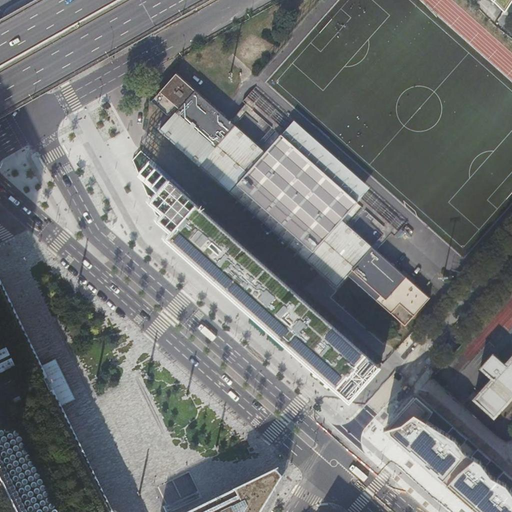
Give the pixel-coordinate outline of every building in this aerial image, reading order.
[(138,0),(153,27),(174,15),(176,19),(210,0),(138,0)] [(172,106),(174,108),(191,89),(172,73),(155,91),(156,92),(172,106)] [(343,224),(358,207),(381,228),(376,233),(384,240),(388,235),(391,238),(406,221),(254,86),(239,102),(242,105),(238,110),(245,116),(249,111),(268,128),(253,145),(231,125),(195,166),(234,200),(231,202),(233,204),(235,201),(242,207),(240,210),(241,211),(244,209),(251,215),(248,217),(250,219),(252,216),(259,222),(257,225),(258,226),(261,224),(268,230),(265,232),(266,234),(269,231),(276,237),(273,240),(275,241),(278,239),(285,245),(282,248),(284,249),(286,246),(293,252),(290,255),(292,256),(294,253),(333,287),(343,275),(369,247),(343,224)] [(174,108),(154,130),(195,166),(231,125),(191,89),(174,108)] [(148,101),(164,115),(172,106),(156,92),(148,101)] [(171,177),(152,198),(165,210),(159,217),(172,229),(167,236),(198,264),(235,296),(237,294),(256,310),(254,313),(350,397),(381,363),(320,309),(318,307),(301,292),(299,290),(200,203),(198,201),(181,186),(179,184),(171,177)] [(343,275),(402,327),(427,299),(369,247),(343,275)] [(110,511),(60,408),(51,388),(40,368),(0,285),(0,511),(110,511)] [(511,351),(501,364),(490,353),(476,369),(488,379),(469,400),(491,420),(511,397),(511,351)] [(385,427),(382,430),(388,435),(478,511),(511,511),(511,479),(416,394),(385,427)] [(212,500),(187,511),(264,511),(271,501),(288,474),(280,467),(217,498),(212,500)]
